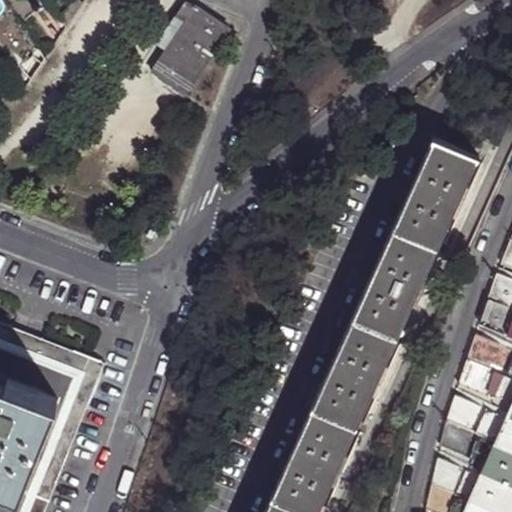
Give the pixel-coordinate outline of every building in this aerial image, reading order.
[(68,26),(85,1),(83,0),(75,0),(59,15),(68,26)] [(187,0),(180,11),(190,19),(199,4),(188,0),(187,0)] [(199,4),(190,19),(156,70),(187,90),(230,26),(199,4)] [(30,82),(47,55),(40,51),(24,73),(30,82)] [(0,104),(8,113),(27,86),(19,76),(0,104)] [(262,511),(316,511),(475,158),(431,137),(262,511)] [(511,268),(511,240),(510,240),(500,264),(511,268)] [(511,284),(494,276),(478,326),(511,339),(511,284)] [(0,511),(41,511),(102,363),(0,321),(0,511)] [(466,357),(495,371),(502,348),(474,335),(466,357)] [(489,396),(495,371),(466,357),(458,383),(489,396)] [(445,420),(475,433),(485,409),(453,394),(445,420)] [(511,511),(511,408),(465,511),(511,511)] [(478,435),(475,433),(445,420),(439,446),(468,459),(478,435)] [(431,482),(456,494),(466,469),(436,456),(431,482)] [(431,511),(448,511),(456,494),(431,482),(424,509),(431,511)]
